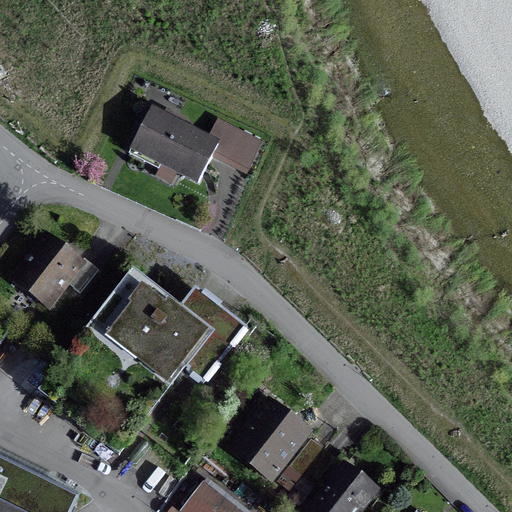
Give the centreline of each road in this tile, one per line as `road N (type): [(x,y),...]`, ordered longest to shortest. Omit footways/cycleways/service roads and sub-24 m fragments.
road 1 (residential): [(478,511),(244,271),(29,172)]
road 2 (residential): [(0,440),(95,487),(121,511)]
